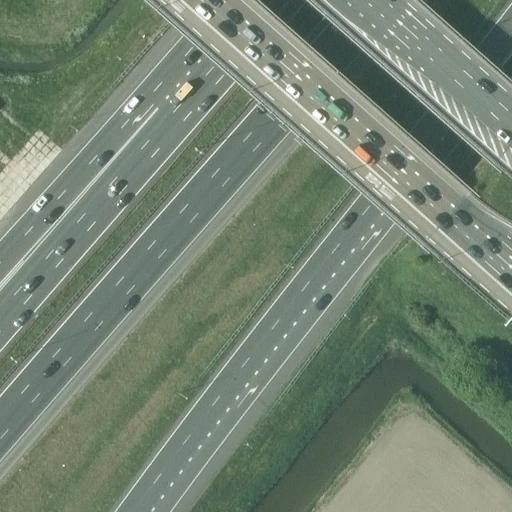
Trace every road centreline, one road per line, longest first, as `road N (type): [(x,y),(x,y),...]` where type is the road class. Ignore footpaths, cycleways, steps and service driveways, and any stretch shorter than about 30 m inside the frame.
road 1 (motorway): [(0,429),(377,0)]
road 2 (motorway): [(134,511),(470,78)]
road 3 (primary): [(211,0),(511,262)]
road 4 (motorway): [(156,109),(0,304)]
road 5 (motorway): [(156,109),(0,274)]
road 6 (primary): [(511,121),(372,0)]
road 7 (motorway): [(254,0),(156,109)]
